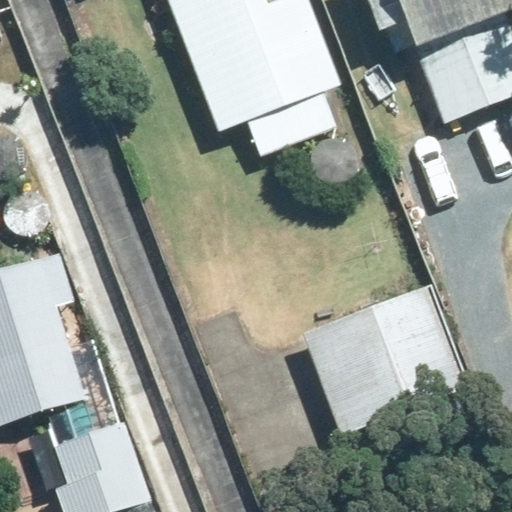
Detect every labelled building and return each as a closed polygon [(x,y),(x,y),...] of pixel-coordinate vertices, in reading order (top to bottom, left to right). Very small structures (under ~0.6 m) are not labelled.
[(167,0),(227,153),(255,142),(266,173),(344,144),(332,112),(350,105),(308,0),(167,0)] [(511,0),(369,0),(394,66),(418,56),(450,141),(511,118),(511,0)] [(0,61),(12,53),(0,25),(0,61)] [(65,266),(58,267),(60,273),(0,291),(0,447),(93,419),(63,324),(81,318),(65,266)] [(439,305),(310,353),(349,457),(479,408),(439,305)] [(157,511),(130,441),(63,468),(79,511),(157,511)]
